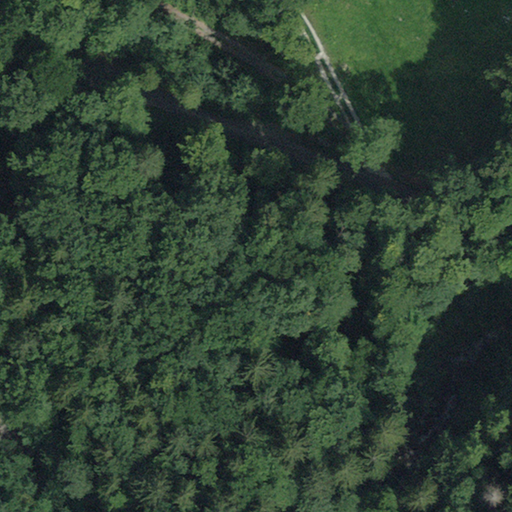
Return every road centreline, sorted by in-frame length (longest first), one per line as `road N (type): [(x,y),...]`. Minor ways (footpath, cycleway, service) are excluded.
road 1 (unclassified): [(0,194),(11,164),(42,126),(83,100),(134,99),(327,172),(511,278)]
road 2 (unknown): [(163,292),(182,117)]
